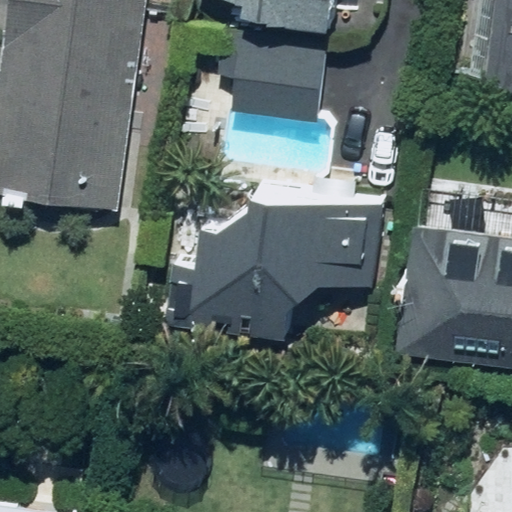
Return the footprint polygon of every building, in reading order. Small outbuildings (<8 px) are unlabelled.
[(0,188),(115,203),(139,0),(7,0),(0,65),(0,188)] [(202,0),(201,13),(333,24),(334,0),(202,0)] [(511,79),(511,0),(481,0),(475,77),(511,79)] [(220,24),(215,105),(315,111),(320,29),(220,24)] [(384,198),(231,187),(229,227),(186,224),(180,312),(239,316),(238,330),(283,333),(285,317),(375,323),(384,198)] [(397,349),(511,361),(511,232),(412,220),(397,349)] [(30,511),(32,498),(0,495),(0,511),(30,511)]
